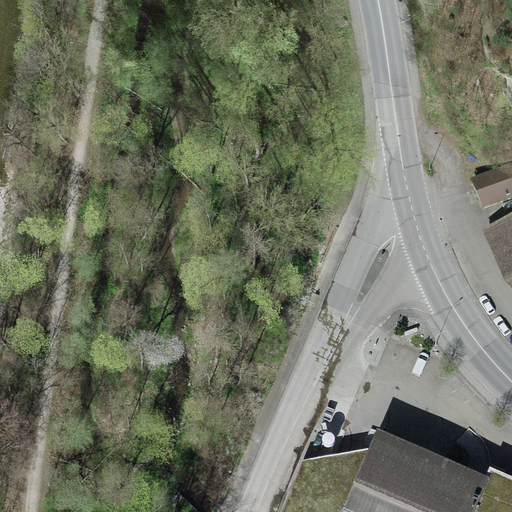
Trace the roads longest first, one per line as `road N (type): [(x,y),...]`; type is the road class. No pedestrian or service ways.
road 1 (track): [(102,0),(30,511)]
road 2 (secondary): [(511,381),(437,283),(412,214),(374,0)]
